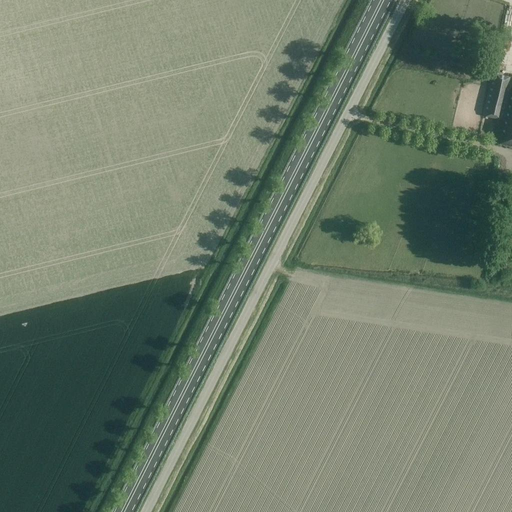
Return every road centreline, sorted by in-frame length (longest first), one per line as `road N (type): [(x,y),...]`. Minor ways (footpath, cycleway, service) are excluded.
road 1 (trunk): [(121,511),(382,0)]
road 2 (unclassified): [(144,511),(403,0)]
